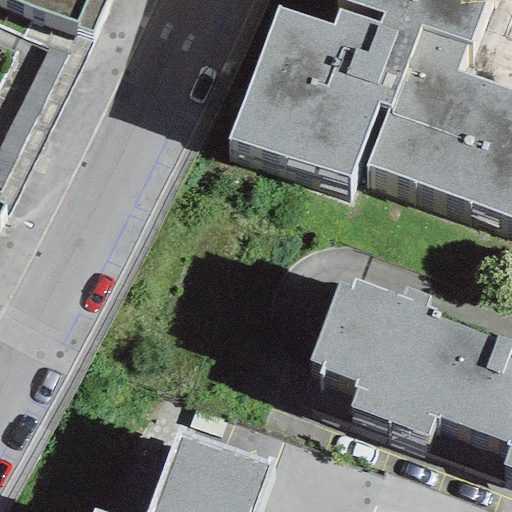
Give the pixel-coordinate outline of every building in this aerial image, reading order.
[(33,0),(76,19),(75,21),(90,28),(102,0),(33,0)] [(464,34),(373,0),(337,0),(333,12),(301,0),(274,0),(229,124),(354,171),(361,151),(511,207),(511,83),(454,62),(464,34)] [(373,0),(464,34),(473,36),(485,0),(373,0)] [(400,288),(354,269),(350,279),(338,274),(309,346),(323,352),(321,356),(355,370),(353,375),(356,376),(348,396),(427,428),(436,406),(506,434),(499,452),(511,457),(511,354),(507,352),(511,340),(511,332),(495,326),(493,331),(436,308),(438,302),(427,298),(430,289),(403,279),(400,288)] [(251,511),(273,453),(178,418),(143,511),(122,511),(93,501),(89,511),(251,511)]
